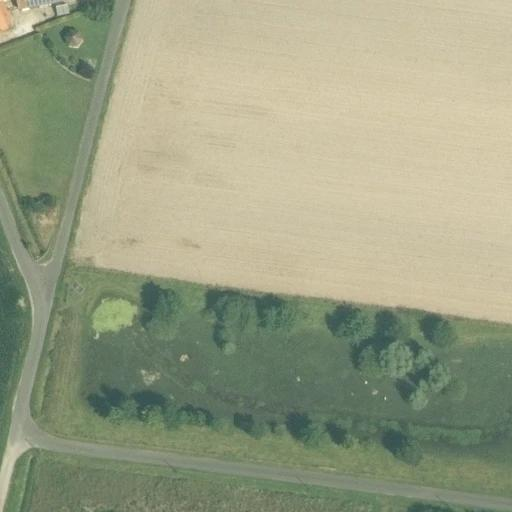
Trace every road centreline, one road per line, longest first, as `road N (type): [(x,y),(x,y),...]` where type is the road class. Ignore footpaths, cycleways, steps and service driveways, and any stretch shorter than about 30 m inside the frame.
road 1 (unclassified): [(43,305),(125,0)]
road 2 (unclassified): [(43,305),(20,425)]
